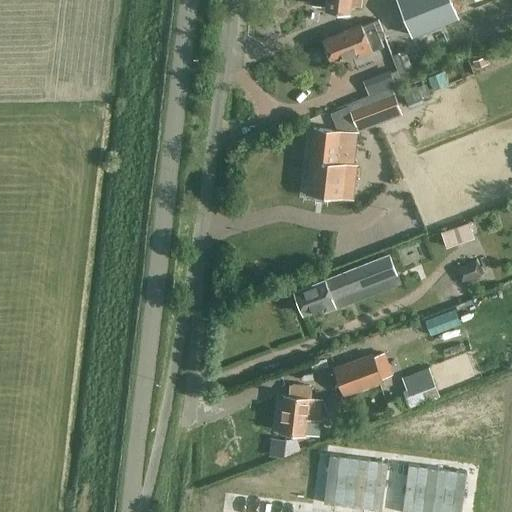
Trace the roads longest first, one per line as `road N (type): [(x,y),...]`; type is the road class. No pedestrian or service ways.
road 1 (residential): [(136,511),(146,498),(190,286),(226,0)]
road 2 (tertiary): [(130,511),(186,0)]
